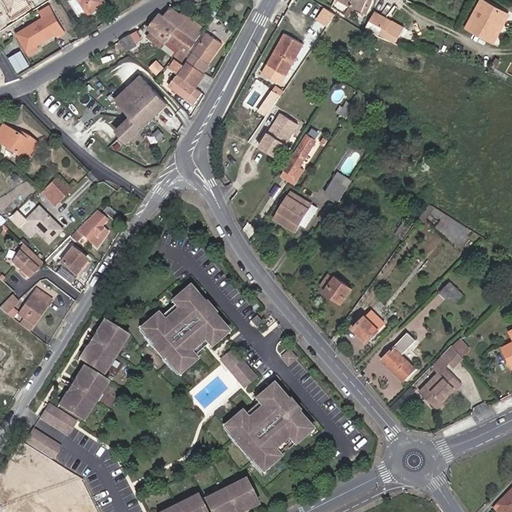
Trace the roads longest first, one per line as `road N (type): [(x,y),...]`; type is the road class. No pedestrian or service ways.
road 1 (residential): [(223,213),(250,262),(403,446)]
road 2 (residential): [(0,443),(154,202)]
road 3 (residential): [(17,86),(41,120),(154,202)]
road 4 (residential): [(163,0),(17,86)]
road 5 (residential): [(245,53),(181,151),(184,167)]
